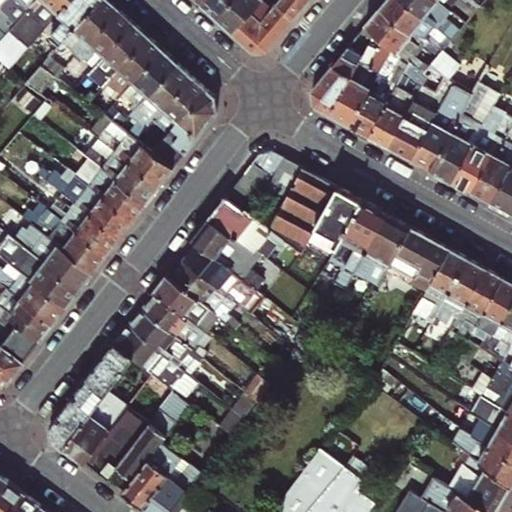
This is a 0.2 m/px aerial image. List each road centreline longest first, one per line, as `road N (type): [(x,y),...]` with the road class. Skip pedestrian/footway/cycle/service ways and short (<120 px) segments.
road 1 (residential): [(261,100),(0,436)]
road 2 (residential): [(511,244),(261,100)]
road 3 (residential): [(261,100),(152,0)]
road 4 (residential): [(345,0),(261,100)]
road 5 (residential): [(0,436),(100,511)]
